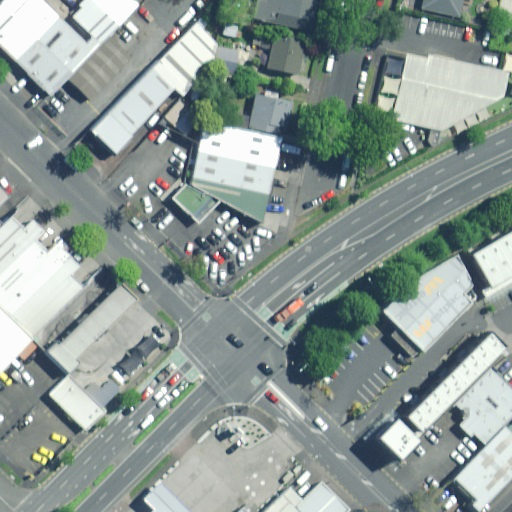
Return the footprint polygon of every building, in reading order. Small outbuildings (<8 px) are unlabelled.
[(0,42),(60,100),(103,56),(44,0),(17,0),(0,18),(0,42)] [(144,0),(101,0),(80,23),(106,48),(148,4),(144,0)] [(317,0),(316,0),(254,0),(250,19),(309,32),(317,0)] [(470,0),(423,0),(421,10),(460,18),(463,0),(468,0),(470,0)] [(238,26),(225,23),(222,34),(236,37),(238,26)] [(234,57),(201,25),(98,131),(123,155),(183,94),(190,102),(234,57)] [(507,46),(511,28),(500,26),(496,44),(507,46)] [(310,56),(302,55),(304,43),(264,36),(262,48),(271,49),(268,69),(298,75),(299,72),(307,73),(310,56)] [(116,42),(103,56),(76,84),(98,105),(138,63),(116,42)] [(506,73),(428,55),(427,60),(406,55),(391,120),(440,131),(500,98),(506,73)] [(286,128),(291,102),(255,95),(248,128),(279,134),(280,127),(286,128)] [(205,123),(206,122),(181,99),(164,117),(189,140),(205,123)] [(291,138),(217,124),(203,188),(183,202),(206,223),(224,203),(274,228),(291,138)] [(35,236),(23,224),(13,234),(2,223),(0,225),(0,270),(25,246),(35,236)] [(511,228),(462,256),(482,293),(511,276),(511,228)] [(72,292),(58,278),(68,269),(47,248),(37,258),(25,246),(0,270),(0,318),(23,341),(72,292)] [(369,313),(408,354),(468,298),(445,263),(395,288),(369,313)] [(110,290),(39,360),(54,375),(125,304),(110,290)] [(0,363),(23,341),(0,318),(0,363)] [(391,417),(372,436),(393,457),(501,350),(483,332),(395,420),(391,417)] [(453,402),(465,414),(457,422),(469,433),(472,430),(483,440),(511,411),(511,386),(490,365),(453,402)] [(93,413),(58,377),(38,396),(74,432),(93,413)] [(511,472),(511,436),(500,424),(449,474),(473,497),(467,503),(474,511),(484,501),(484,500),(511,472)] [(174,511),(149,486),(131,503),(140,511),(174,511)] [(334,511),(309,486),(287,509),(273,495),(256,511),(334,511)]
